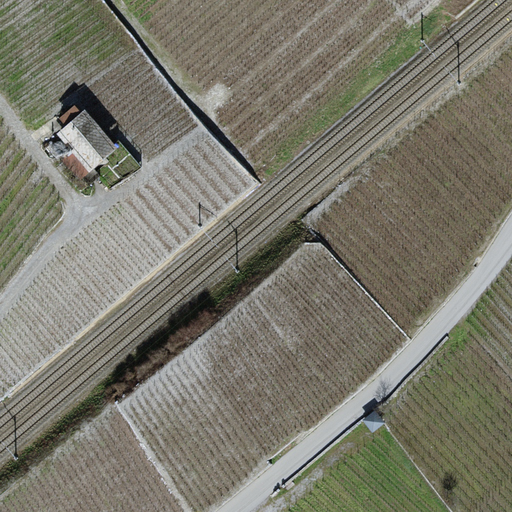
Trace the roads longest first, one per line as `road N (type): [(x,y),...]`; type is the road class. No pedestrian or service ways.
road 1 (unclassified): [(231,511),(393,377),(511,236)]
road 2 (track): [(0,119),(70,219),(0,309)]
road 3 (track): [(107,0),(245,175)]
